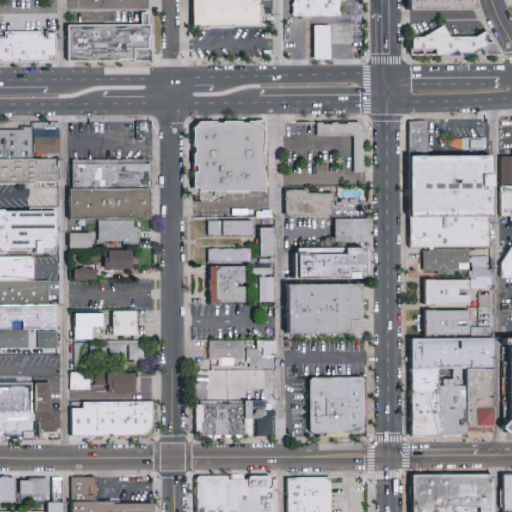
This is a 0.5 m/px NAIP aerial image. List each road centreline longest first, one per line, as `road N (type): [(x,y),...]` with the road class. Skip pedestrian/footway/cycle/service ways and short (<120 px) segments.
road 1 (residential): [(173,458),(172,147)]
road 2 (secondary): [(390,105),(388,357)]
road 3 (primary): [(390,78),(213,78)]
road 4 (secondary): [(0,461),(173,458)]
road 5 (primary): [(172,78),(45,78)]
